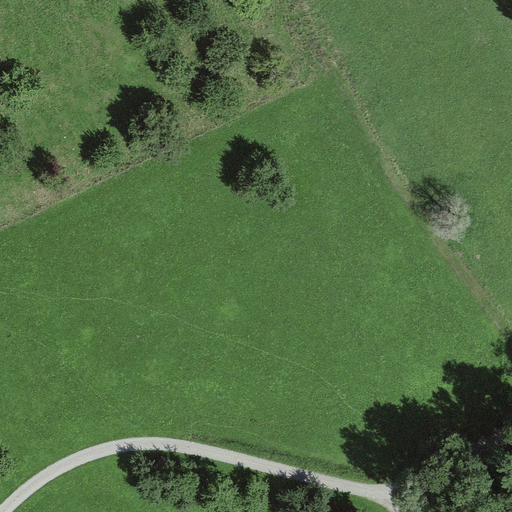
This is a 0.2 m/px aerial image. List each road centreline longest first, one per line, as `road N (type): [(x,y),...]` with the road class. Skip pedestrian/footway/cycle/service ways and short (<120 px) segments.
road 1 (track): [(7,511),(18,497),(115,446),(214,447),(304,474),(389,484),(477,453),(511,427)]
road 2 (track): [(511,331),(348,95),(311,0)]
